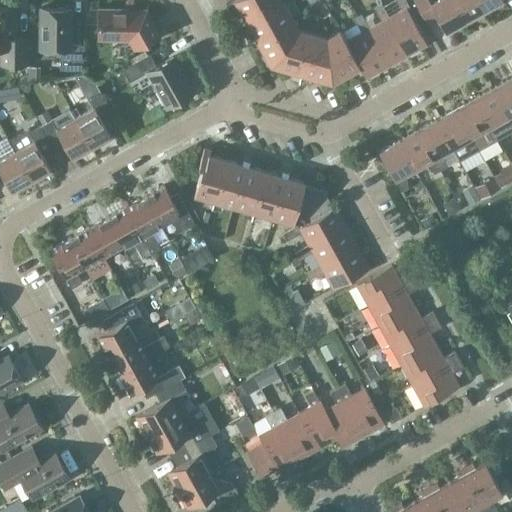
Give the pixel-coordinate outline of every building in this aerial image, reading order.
[(235,0),(256,36),(292,16),(283,0),(235,0)] [(389,17),(410,53),(427,44),(407,7),(410,6),(406,0),(396,0),(402,10),(389,17)] [(453,0),(414,0),(427,21),(437,16),(447,33),(466,22),(453,0)] [(485,11),(478,0),(453,0),(466,22),(485,11)] [(504,0),(478,0),(485,11),(504,1),(504,0)] [(410,53),(389,17),(382,3),(374,7),(382,21),(370,28),(390,64),(410,53)] [(0,47),(1,47),(1,49),(1,65),(27,65),(28,37),(16,37),(16,22),(15,22),(15,7),(0,6),(0,47)] [(41,8),(40,49),(41,50),(60,50),(60,69),(83,69),(84,44),(71,44),(71,8),(41,8)] [(134,48),(161,34),(147,9),(99,9),(99,39),(129,39),(134,48)] [(390,64),(370,28),(362,14),(354,18),(362,32),(346,40),(360,66),(366,77),(390,64)] [(301,73),(313,33),(299,28),(292,16),(256,36),(271,64),(301,73)] [(360,66),(346,40),(340,29),(327,37),(313,33),(301,73),(332,82),(360,66)] [(168,106),(193,92),(174,56),(157,66),(150,54),(123,69),(130,81),(148,71),(168,106)] [(511,76),(493,87),(511,120),(511,76)] [(0,87),(0,101),(18,99),(16,86),(0,87)] [(497,139),(511,130),(511,120),(493,87),(474,97),(491,128),(497,139)] [(115,116),(106,101),(101,92),(90,98),(95,106),(76,117),(92,147),(112,136),(104,122),(115,116)] [(497,139),(491,128),(474,97),(456,108),(478,149),(484,145),(497,139)] [(472,152),(478,149),(456,108),(437,118),(454,149),(459,160),(472,152)] [(73,158),(92,147),(76,117),(56,128),(52,119),(41,125),(54,149),(65,143),(73,158)] [(444,154),(454,149),(437,118),(418,129),(441,170),(447,166),(444,154)] [(44,155),(54,149),(41,125),(30,131),(28,129),(9,139),(15,150),(32,181),(52,170),(44,155)] [(435,173),(441,170),(418,129),(399,139),(416,170),(426,164),(435,173)] [(406,175),(416,170),(399,139),(380,150),(397,181),(397,180),(403,191),(409,187),(406,175)] [(214,199),(226,159),(210,154),(211,150),(205,148),(199,168),(201,168),(194,193),(214,199)] [(0,179),(5,177),(13,191),(32,181),(15,150),(0,158),(0,179)] [(254,211),(265,170),(249,166),(250,161),(244,159),(242,164),(226,159),(214,199),(254,211)] [(465,199),(511,182),(511,166),(460,184),(465,199)] [(293,222),(304,184),(305,182),(288,177),(290,172),(283,170),(282,175),(265,170),(254,211),(293,222)] [(295,226),(332,205),(324,190),(304,184),(293,222),(295,226)] [(145,196),(161,224),(170,219),(182,230),(195,223),(178,191),(171,195),(165,185),(145,196)] [(150,230),(161,224),(145,196),(126,206),(142,234),(152,252),(159,248),(150,230)] [(309,245),(346,225),(336,206),(334,207),(332,205),(295,226),(284,232),(288,239),(302,231),(309,244),(309,245)] [(152,252),(142,234),(126,206),(107,217),(123,245),(132,240),(142,257),(152,252)] [(104,255),(123,245),(107,217),(89,227),(104,255)] [(321,266),(358,246),(346,225),(309,245),(309,244),(295,252),(299,259),(313,251),(320,264),(321,266)] [(110,268),(104,255),(89,227),(70,238),(86,266),(91,279),(110,268)] [(76,271),(86,266),(70,238),(50,248),(66,277),(72,286),(81,281),(76,271)] [(213,258),(205,243),(179,257),(187,272),(213,258)] [(321,266),(320,264),(306,272),(310,279),(324,271),(333,288),(370,267),(358,246),(321,266)] [(368,304),(415,278),(411,270),(399,277),(392,264),(357,283),(368,304)] [(305,273),(294,279),(301,293),(312,288),(305,273)] [(380,324),(415,305),(408,293),(420,286),(415,278),(368,304),(380,324)] [(83,309),(89,320),(108,309),(102,298),(83,309)] [(186,323),(199,317),(191,299),(177,306),(186,323)] [(109,355),(138,339),(132,329),(145,321),(134,302),(104,319),(109,329),(98,335),(109,355)] [(391,344),(438,318),(433,310),(421,317),(415,305),(380,324),(391,344)] [(402,364),(437,344),(430,332),(442,326),(438,318),(391,344),(402,364)] [(120,373),(148,358),(169,345),(163,334),(145,345),(142,346),(138,339),(109,355),(120,373)] [(413,384),(460,358),(455,350),(443,357),(437,344),(402,364),(413,384)] [(0,392),(23,380),(9,355),(0,359),(0,392)] [(147,398),(156,392),(180,379),(185,376),(178,364),(162,373),(158,376),(148,358),(120,373),(131,393),(141,387),(147,398)] [(460,358),(413,384),(424,404),(459,385),(452,372),(464,365),(460,358)] [(240,397),(246,412),(264,405),(253,375),(241,380),(246,395),(240,397)] [(147,434),(188,411),(183,402),(189,395),(180,379),(156,392),(161,402),(136,416),(147,434)] [(338,387),(364,434),(384,422),(365,387),(352,394),(346,382),(338,387)] [(343,445),(364,434),(338,387),(330,391),(337,403),(326,409),(324,410),(339,436),(338,436),(343,445)] [(324,410),(326,409),(321,400),(320,401),(313,389),(305,393),(312,405),(300,412),(319,447),(338,436),(339,436),(324,410)] [(0,439),(5,449),(43,428),(29,403),(9,414),(3,403),(0,404),(0,439)] [(319,447),(300,412),(287,419),(281,407),(273,411),(299,458),(319,447)] [(197,442),(211,435),(202,419),(201,418),(193,418),(188,411),(147,434),(157,452),(182,439),(187,448),(197,442)] [(278,469),(299,458),(273,411),(265,415),(272,427),(259,434),(278,469)] [(177,489),(212,470),(209,464),(210,461),(218,457),(213,447),(215,446),(216,444),(211,435),(197,442),(187,448),(192,457),(167,471),(177,489)] [(263,443),(251,450),(248,451),(261,476),(277,467),(263,443)] [(33,498),(70,477),(55,450),(27,466),(20,452),(0,463),(0,478),(2,483),(19,473),(33,498)] [(464,467),(489,511),(494,511),(498,510),(491,498),(502,492),(485,461),(475,466),(473,462),(464,467)] [(479,511),(489,511),(464,467),(456,471),(459,475),(449,481),(466,511),(476,506),(479,511)] [(212,470),(177,489),(188,508),(212,494),(218,503),(228,498),(238,492),(232,482),(220,478),(218,480),(212,470)] [(465,511),(466,511),(449,481),(440,486),(437,482),(429,487),(442,511),(465,511)] [(442,511),(429,487),(421,491),(423,495),(413,501),(419,511),(442,511)] [(89,511),(80,495),(48,511),(89,511)] [(419,511),(413,501),(404,506),(401,502),(393,507),(395,511),(419,511)]
